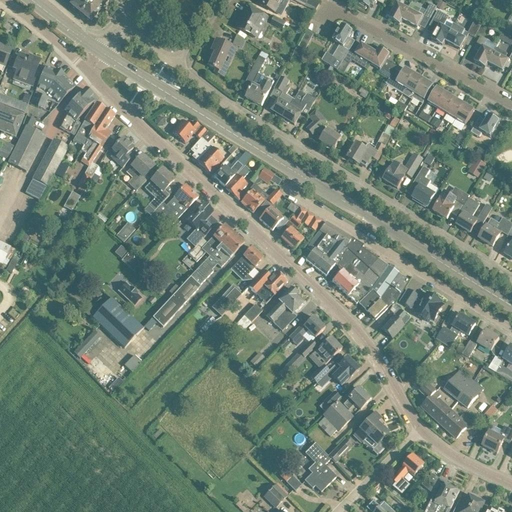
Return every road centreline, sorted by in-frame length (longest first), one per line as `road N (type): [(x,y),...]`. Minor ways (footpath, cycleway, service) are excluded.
road 1 (residential): [(419,429),(344,318),(131,113)]
road 2 (tertiary): [(168,82),(511,307)]
road 3 (residential): [(511,105),(323,5)]
